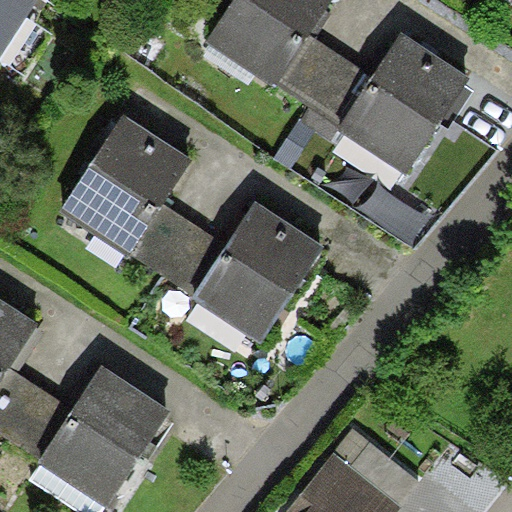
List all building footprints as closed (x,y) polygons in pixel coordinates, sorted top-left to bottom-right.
[(41,2),(37,0),(0,0),(0,63),(1,64),(41,2)] [(334,0),(237,0),(207,48),(275,92),(280,84),(311,37),(334,0)] [(471,81),(402,36),(375,78),(343,126),(338,133),(407,178),(471,81)] [(375,78),(311,37),(280,84),(343,126),(375,78)] [(124,119),(60,216),(129,261),(132,257),(165,206),(193,164),(124,119)] [(229,247),(165,206),(132,257),(195,299),(229,247)] [(192,303),(261,348),(325,251),(256,206),(229,247),(195,299),(192,303)] [(0,302),(0,385),(10,370),(38,326),(0,302)] [(75,412),(10,370),(0,385),(0,435),(42,462),(75,412)] [(38,467),(106,511),(108,511),(172,415),(102,370),(75,412),(42,462),(38,467)] [(334,455),(401,508),(420,484),(353,431),(334,455)] [(309,511),(314,507),(319,511),(401,511),(403,510),(401,508),(334,455),(288,511),(309,511)]
